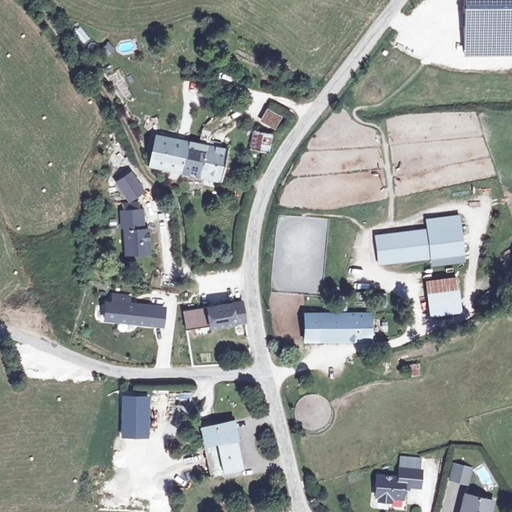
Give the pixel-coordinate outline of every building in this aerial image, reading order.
[(511,0),(462,0),(462,54),(511,53),(511,0)] [(104,46),(108,55),(115,52),(111,43),(104,46)] [(115,71),(107,77),(122,96),(130,89),(115,71)] [(283,117),(269,109),(262,122),(276,130),(283,117)] [(254,131),(251,148),(266,150),(270,133),(254,131)] [(181,140),(150,135),(145,164),(175,169),(181,140)] [(209,140),(208,145),(181,140),(175,169),(216,177),(222,148),(219,147),(220,141),(209,140)] [(135,191),(124,173),(111,181),(122,199),(135,191)] [(492,185),(484,185),(485,200),(494,199),(492,185)] [(114,206),(115,214),(126,213),(126,205),(114,206)] [(126,213),(115,214),(118,255),(140,253),(138,231),(131,232),(129,213),(126,213)] [(429,231),(377,237),(378,249),(380,263),(421,258),(463,253),(459,217),(428,221),(429,231)] [(463,312),(459,277),(427,281),(431,315),(463,312)] [(99,304),(98,319),(155,325),(157,308),(121,305),(122,297),(105,296),(104,304),(99,304)] [(204,306),(195,306),(176,310),(179,328),(202,323),(204,328),(239,320),(239,317),(237,298),(204,306)] [(371,316),(309,316),(309,340),(370,340),(371,316)] [(422,375),(420,364),(409,365),(411,377),(422,375)] [(151,397),(124,396),(123,438),(150,438),(151,397)] [(204,431),(208,447),(223,444),(229,475),(247,470),(239,439),(235,423),(204,431)] [(467,467),(450,462),(445,477),(463,482),(467,467)] [(412,473),(392,470),(390,480),(369,477),(366,498),(369,498),(369,501),(381,502),(382,499),(393,501),(395,488),(410,490),(412,473)] [(454,511),(471,511),(472,511),(475,511),(483,511),(487,500),(460,492),(454,511)]
